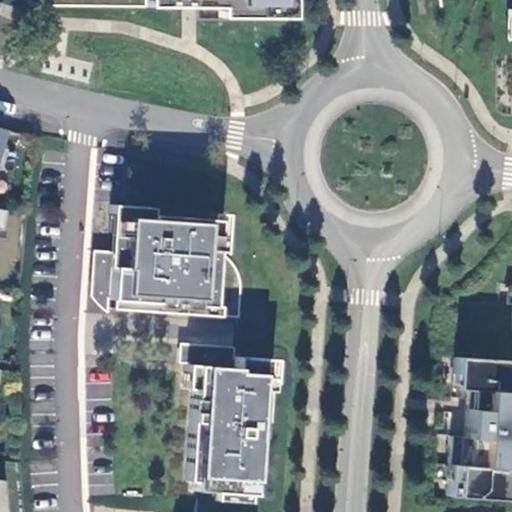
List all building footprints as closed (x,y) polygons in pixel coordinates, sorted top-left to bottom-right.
[(0,168),(6,170),(12,149),(4,147),(9,130),(0,127),(0,168)] [(217,306),(221,251),(222,227),(230,227),(231,214),(216,213),(215,219),(158,216),(158,208),(118,205),(117,216),(126,216),(123,268),(118,267),(117,281),(109,280),(110,267),(100,266),(98,288),(99,288),(100,291),(101,293),(103,295),(105,296),(106,296),(109,295),(112,294),(113,294),(114,292),(115,289),(116,289),(115,300),(186,305),(185,314),(193,314),(194,305),(216,307),(215,316),(222,316),(223,306),(217,306)] [(0,208),(0,229),(8,231),(11,211),(0,208)] [(103,295),(101,293),(100,291),(99,288),(98,288),(100,266),(110,267),(109,280),(117,281),(118,267),(123,268),(126,216),(117,216),(115,252),(100,251),(97,296),(103,305),(114,314),(114,309),(114,299),(115,300),(116,289),(115,289),(114,292),(113,294),(112,294),(109,295),(106,296),(105,296),(103,295)] [(229,252),(230,227),(222,227),(221,251),(229,252)] [(114,309),(185,314),(186,305),(115,300),(114,309)] [(193,314),(215,316),(216,307),(194,305),(193,314)] [(216,366),(239,368),(240,357),(241,347),(187,344),(185,363),(194,364),(194,365),(207,366),(207,363),(203,362),(202,361),(201,359),(200,358),(200,357),(200,356),(201,353),(202,351),(203,349),(205,349),(208,348),(208,346),(230,348),(229,358),(217,357),(216,366)] [(240,357),(239,368),(216,366),(217,357),(229,358),(230,348),(208,346),(208,348),(205,349),(203,349),(202,351),(201,353),(200,356),(200,357),(200,358),(201,359),(202,361),(203,362),(207,363),(207,366),(194,365),(193,373),(202,374),(201,390),(195,481),(201,482),(218,483),(217,492),(225,492),(248,494),(247,502),(257,503),(260,457),(266,457),(268,436),(264,436),(265,421),(268,421),(271,383),(272,367),(281,367),(281,359),(240,357)] [(462,437),(447,436),(443,496),(503,500),(505,469),(511,469),(511,391),(510,392),(511,369),(511,361),(453,357),(450,389),(466,390),(462,437)] [(280,383),(281,367),(272,367),(271,383),(280,383)] [(192,389),(201,390),(202,374),(193,373),(192,389)] [(0,511),(9,511),(7,481),(0,480),(0,511)] [(200,491),(217,492),(218,483),(201,482),(200,491)] [(248,494),(225,492),(224,501),(247,502),(248,494)]
